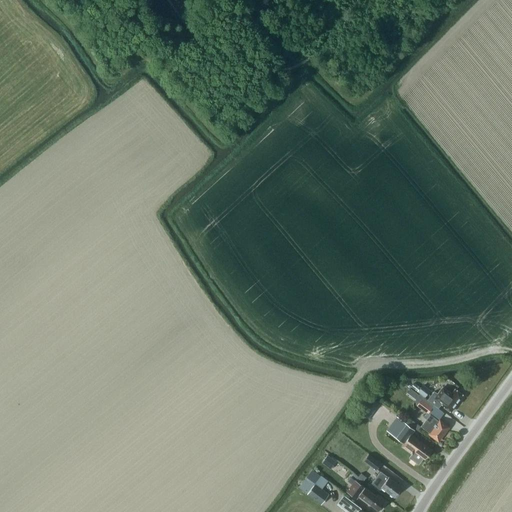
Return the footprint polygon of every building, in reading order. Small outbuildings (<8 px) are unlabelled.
[(411,387),(417,392),(420,388),(414,383),(411,387)] [(425,398),(429,392),(422,387),(420,388),(417,392),(425,398)] [(419,396),(410,388),(406,393),(416,400),(419,396)] [(441,404),(451,411),(463,395),(455,389),(452,394),(442,388),(437,394),(434,392),(428,400),(438,408),(441,404)] [(432,408),(421,400),(417,405),(428,413),(432,408)] [(366,403),(359,412),(368,419),(375,409),(366,403)] [(439,421),(430,415),(426,420),(421,427),(430,433),(429,434),(438,441),(448,427),(439,421)] [(402,446),(406,450),(411,454),(409,457),(418,464),(422,458),(424,459),(431,450),(416,438),(416,439),(411,435),(414,430),(405,423),(394,436),(404,443),(402,446)] [(325,464),(331,456),(328,454),(322,462),(325,464)] [(364,461),(376,470),(381,464),(368,454),(364,461)] [(381,488),(394,497),(402,487),(389,477),(388,477),(380,471),(371,483),(380,490),(381,488)] [(367,502),(378,511),(385,503),(373,494),(364,488),(350,477),(347,481),(352,484),(347,491),(356,499),(360,494),(368,501),(367,502)] [(309,481),(302,489),(308,493),(314,485),(309,481)] [(308,493),(321,504),(328,494),(315,484),(314,485),(308,493)] [(363,511),(359,509),(359,510),(353,505),(345,499),(340,506),(347,511),(363,511)]
